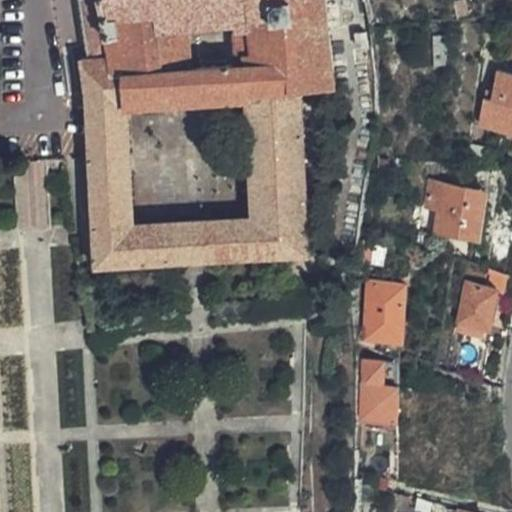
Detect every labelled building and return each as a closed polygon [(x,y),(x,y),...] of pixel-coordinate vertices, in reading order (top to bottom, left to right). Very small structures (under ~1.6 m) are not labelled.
[(83,0),(91,51),(108,49),(103,10),(101,0),(83,0)] [(296,0),(297,10),(249,13),(247,0),(233,0),(103,10),(108,49),(91,51),(85,52),(93,159),(100,264),(318,251),(303,81),(338,77),(330,0),(296,0)] [(101,0),(103,10),(233,0),(247,0),(249,13),(297,10),(296,0),(101,0)] [(511,127),(511,71),(496,68),(485,122),(511,127)] [(468,238),(477,186),(438,177),(428,231),(468,238)] [(490,323),(496,285),(466,280),(460,318),(490,323)] [(401,310),(404,283),(370,283),(369,289),(368,304),(365,335),(398,336),(401,310)] [(381,364),(381,357),(361,353),(361,378),(361,420),(381,420),(396,421),(397,386),(383,386),(383,365),(381,364)] [(429,511),(430,501),(397,494),(396,511),(429,511)]
